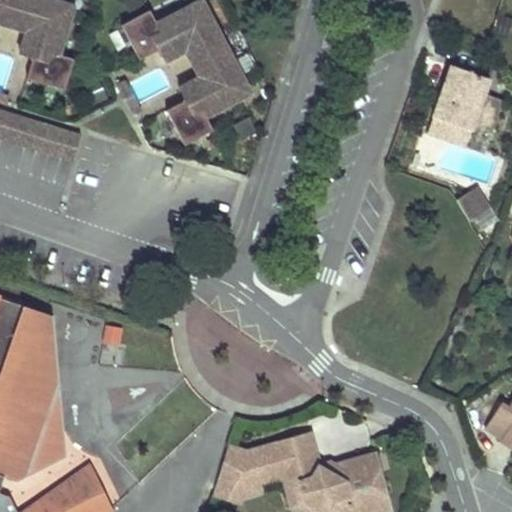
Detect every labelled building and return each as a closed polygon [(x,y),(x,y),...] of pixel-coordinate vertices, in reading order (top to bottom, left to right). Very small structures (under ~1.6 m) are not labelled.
[(0,0),(0,24),(11,27),(25,32),(18,53),(32,57),(25,78),(64,90),(73,59),(58,55),(70,17),(62,3),(51,0),(0,0)] [(197,77),(187,82),(177,87),(183,100),(165,110),(183,146),(212,131),(205,116),(238,99),(243,84),(206,9),(191,5),(156,23),(149,11),(120,25),(137,59),(156,50),(163,62),(184,51),(197,77)] [(449,64),(441,88),(448,90),(445,99),(438,96),(426,132),(464,145),(472,123),(482,93),(487,78),(449,64)] [(131,114),(140,109),(125,80),(116,85),(131,114)] [(445,99),(448,90),(441,88),(438,96),(445,99)] [(0,103),(6,105),(8,96),(0,93),(0,103)] [(494,96),(482,93),(472,123),(484,127),(494,96)] [(0,110),(0,139),(72,162),(80,135),(0,110)] [(472,188),(455,199),(468,220),(485,209),(472,188)] [(0,511),(104,511),(112,508),(96,476),(60,493),(57,505),(48,503),(35,511),(26,508),(20,511),(17,511),(10,498),(0,493),(0,491),(5,479),(17,484),(61,459),(55,450),(47,436),(40,426),(34,410),(31,401),(27,389),(26,378),(25,369),(25,360),(26,355),(29,348),(32,342),(35,336),(45,324),(52,319),(0,298),(0,511)] [(68,455),(52,319),(45,324),(35,336),(32,342),(29,348),(26,355),(25,360),(25,369),(26,378),(27,389),(31,401),(34,410),(40,426),(47,436),(55,450),(61,459),(68,455)] [(103,343),(122,343),(122,325),(103,326),(103,343)] [(500,438),(511,420),(511,409),(505,405),(499,401),(482,427),(500,438)] [(511,420),(500,438),(498,442),(511,450),(511,420)] [(238,496),(243,487),(257,483),(280,477),(288,507),(291,506),(305,502),(321,510),(320,511),(371,511),(386,508),(371,452),(331,463),(329,465),(326,470),(317,465),(316,462),(308,433),(244,450),(226,443),(213,484),(211,491),(236,500),(238,496)] [(324,460),(316,462),(317,465),(326,470),(329,465),(331,463),(324,460)] [(92,467),(26,508),(35,511),(48,503),(57,505),(60,493),(96,476),(92,467)] [(257,483),(243,487),(238,496),(259,491),(257,483)] [(305,502),(291,506),(303,511),(320,511),(321,510),(305,502)]
